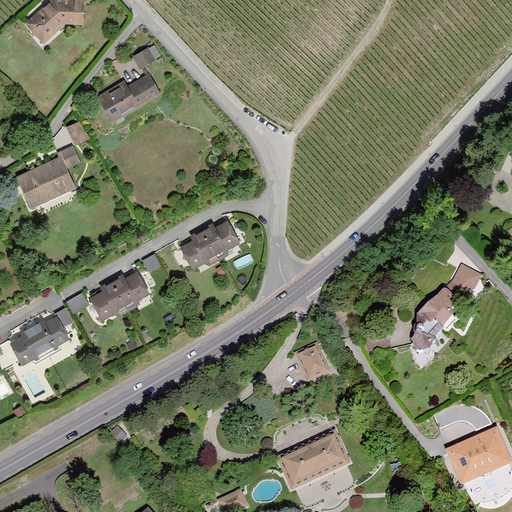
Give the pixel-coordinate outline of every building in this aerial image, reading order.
[(47,0),(24,23),(45,44),(66,24),(87,26),(89,0),(47,0)] [(148,47),(133,56),(140,68),(156,59),(148,47)] [(148,71),(102,96),(115,119),(161,93),(148,71)] [(79,119),(66,125),(74,144),(88,139),(79,119)] [(60,157),(18,176),(31,205),(75,185),(67,168),(82,161),(74,144),(58,152),(60,157)] [(230,218),(182,244),(194,268),(243,242),(230,218)] [(143,258),(148,271),(160,265),(154,253),(143,258)] [(484,275),(462,262),(448,287),(420,315),(422,328),(413,348),(430,355),(437,340),(463,313),(484,275)] [(136,268),(91,296),(105,320),(151,292),(136,268)] [(67,300),(73,312),(89,304),(83,292),(67,300)] [(68,308),(57,314),(64,328),(75,322),(68,308)] [(57,314),(9,341),(23,365),(71,339),(64,328),(57,314)] [(370,337),(370,347),(389,348),(389,337),(370,337)] [(330,372),(317,343),(298,351),(311,380),(330,372)] [(511,464),(511,456),(498,427),(448,450),(465,486),(511,464)] [(350,463),(336,432),(281,457),(295,488),(350,463)] [(234,511),(248,506),(241,490),(218,500),(223,511),(234,511)]
